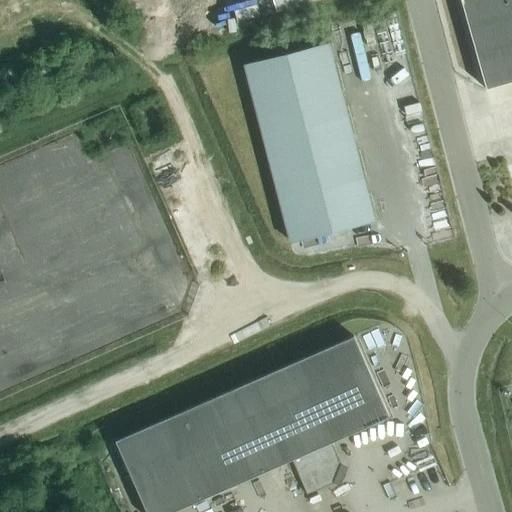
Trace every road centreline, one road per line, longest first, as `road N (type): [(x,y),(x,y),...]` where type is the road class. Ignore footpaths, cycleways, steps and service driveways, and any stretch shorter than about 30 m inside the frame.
road 1 (unclassified): [(500,303),(418,0)]
road 2 (unclassified): [(470,353),(396,285),(364,281),(329,290)]
road 3 (unclassified): [(490,511),(469,444),(463,390),(470,353)]
